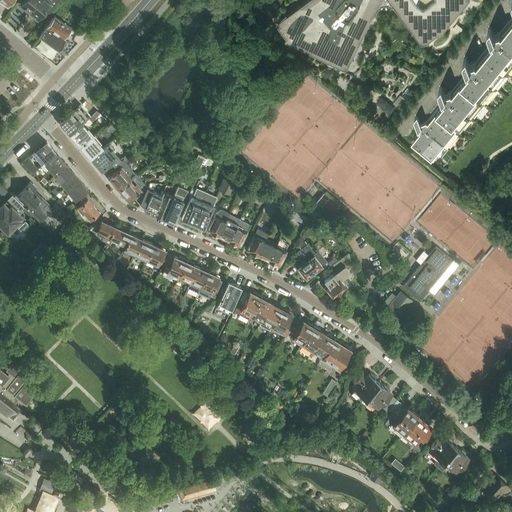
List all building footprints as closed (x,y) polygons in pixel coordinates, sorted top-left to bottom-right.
[(29,11),(38,0),(23,0),(20,4),(29,11)] [(59,0),(38,0),(29,11),(38,18),(45,9),(49,13),(59,0)] [(305,0),(279,20),(278,20),(278,21),(277,22),(277,23),(278,24),(287,36),(286,37),(285,38),(285,39),(286,39),(286,40),(344,67),(345,67),(346,67),(347,66),(348,66),(348,65),(379,0),(389,0),(421,41),(422,42),(423,42),(424,42),(425,41),(437,32),(438,34),(439,34),(440,34),(467,0),(305,0)] [(437,156),(508,70),(511,72),(511,0),(511,1),(511,2),(511,3),(511,17),(500,32),(494,34),(490,26),(488,29),(487,29),(487,30),(487,31),(487,32),(491,42),(475,62),(469,64),(466,56),(463,59),(463,60),(463,61),(463,62),(467,72),(451,92),(444,94),(441,85),(439,89),(438,89),(438,90),(438,91),(442,102),(426,121),(420,123),(417,115),(414,118),(414,119),(414,120),(414,121),(418,131),(419,133),(411,143),(431,160),(435,154),(437,156)] [(71,31),(71,29),(72,28),(55,15),(40,36),(59,50),(62,49),(66,39),(65,38),(67,34),(69,34),(71,31)] [(266,18),(258,24),(263,31),(271,25),(266,18)] [(83,123),(89,118),(91,116),(92,115),(97,110),(96,110),(93,107),(88,112),(81,104),(60,121),(73,136),(85,127),(83,123)] [(97,110),(92,115),(95,118),(100,113),(97,110)] [(85,127),(73,136),(81,146),(94,135),(88,128),(87,129),(85,127)] [(122,132),(118,136),(122,141),(127,136),(122,132)] [(94,135),(81,146),(91,158),(103,148),(99,144),(101,143),(94,135)] [(56,153),(46,141),(35,150),(45,163),(56,153)] [(115,164),(120,159),(112,150),(114,148),(110,143),(103,148),(91,158),(102,170),(112,161),(115,164)] [(66,165),(56,153),(45,163),(55,175),(66,165)] [(199,154),(195,164),(200,167),(205,156),(199,154)] [(38,168),(28,156),(22,162),(33,173),(38,168)] [(137,173),(123,157),(120,159),(115,164),(114,165),(118,169),(108,177),(118,188),(129,179),(131,177),(137,173)] [(77,177),(66,165),(55,175),(66,187),(77,177)] [(39,178),(45,184),(48,181),(42,174),(39,178)] [(87,190),(77,177),(66,187),(70,192),(71,191),(77,198),(85,191),(87,190)] [(143,197),(148,186),(144,185),(140,188),(131,177),(129,179),(118,188),(128,200),(135,194),(136,196),(138,194),(143,197)] [(230,181),(224,178),(220,188),(225,191),(230,181)] [(234,183),(230,181),(225,191),(230,193),(234,183)] [(154,214),(161,195),(152,191),(156,183),(150,182),(148,186),(143,197),(149,199),(144,210),(154,214)] [(49,204),(42,197),(41,197),(28,183),(17,194),(28,206),(23,210),(30,217),(33,214),(40,222),(52,210),(62,221),(67,216),(56,204),(50,207),(48,205),(49,204)] [(59,192),(54,188),(51,191),(55,196),(59,192)] [(191,198),(182,219),(187,221),(187,222),(191,224),(192,223),(193,223),(206,192),(196,188),(195,191),(191,189),(188,196),(191,198)] [(259,200),(262,193),(255,189),(252,196),(259,200)] [(93,200),(85,191),(77,198),(81,203),(77,206),(82,212),(81,213),(86,219),(87,220),(88,220),(89,220),(89,219),(90,219),(90,218),(98,211),(90,202),(93,200)] [(162,195),(161,195),(154,214),(164,218),(173,196),(163,192),(162,195)] [(206,192),(193,223),(204,228),(214,205),(213,205),(217,196),(206,192)] [(173,196),(164,218),(174,223),(183,200),(173,196)] [(0,225),(7,233),(16,225),(21,229),(27,223),(21,217),(22,216),(19,214),(23,210),(13,199),(9,203),(6,201),(0,206),(0,225)] [(218,235),(226,219),(228,215),(217,210),(207,230),(212,232),(212,234),(215,235),(217,235),(218,235)] [(237,224),(226,219),(218,235),(229,240),(237,224)] [(240,246),(249,228),(251,224),(239,219),(237,224),(229,240),(230,241),(231,243),(234,244),(235,244),(240,246)] [(131,234),(123,230),(123,228),(118,226),(116,227),(102,220),(99,226),(95,224),(90,228),(104,235),(103,237),(109,240),(110,238),(126,245),(131,234)] [(142,239),(131,234),(126,245),(124,250),(134,255),(142,239)] [(256,254),(258,255),(266,238),(260,236),(259,238),(254,235),(247,249),(251,252),(252,253),(255,255),(256,254)] [(266,238),(258,255),(268,260),(276,244),(266,238)] [(153,244),(142,239),(134,255),(145,260),(153,244)] [(164,249),(153,244),(145,260),(157,265),(159,262),(160,262),(164,264),(169,253),(164,250),(164,249)] [(282,246),(276,244),(268,260),(270,261),(270,262),(273,264),(275,263),(279,265),(286,251),(281,248),(282,246)] [(436,245),(403,286),(417,296),(426,285),(430,289),(453,260),(436,245)] [(306,277),(322,265),(317,259),(319,257),(316,253),(315,254),(311,249),(301,257),(305,262),(298,267),(306,277)] [(422,262),(429,253),(425,250),(418,258),(422,262)] [(341,279),(351,272),(346,266),(352,261),(348,252),(333,264),(337,270),(324,280),(326,282),(324,284),(326,286),(325,287),(332,297),(347,285),(341,279)] [(175,256),(169,253),(164,264),(166,265),(163,274),(170,277),(171,274),(178,278),(186,259),(180,256),(178,258),(175,256)] [(194,263),(186,259),(178,278),(189,283),(197,266),(193,265),(194,263)] [(198,292),(200,287),(209,269),(202,266),(200,268),(197,266),(189,283),(187,287),(198,292)] [(218,278),(219,276),(215,275),(215,272),(209,269),(200,287),(198,292),(198,293),(209,298),(210,295),(214,297),(222,280),(218,278)] [(227,284),(216,308),(229,314),(241,287),(235,284),(232,283),(229,281),(227,284)] [(250,317),(251,314),(261,295),(255,292),(253,293),(250,291),(248,293),(244,291),(236,307),(240,309),(239,311),(249,317),(250,317)] [(387,307),(399,316),(412,300),(401,291),(389,305),(387,307)] [(260,323),(271,302),(268,301),(268,298),(261,295),(251,314),(257,318),(256,321),(260,323)] [(272,326),(282,306),(276,303),(274,304),(271,302),(260,323),(262,324),(265,324),(265,322),(272,326)] [(294,323),(289,320),(292,314),(289,312),(289,310),(282,306),(272,326),(270,329),(281,334),(283,331),(287,334),(294,323)] [(299,326),(294,323),(287,334),(292,337),(291,339),(301,345),(314,324),(308,321),(306,322),(303,320),(299,326)] [(320,328),(314,324),(301,345),(311,352),(323,332),(320,330),(320,328)] [(327,334),(323,332),(311,352),(321,358),(334,336),(329,333),(327,334)] [(351,347),(334,336),(321,358),(320,359),(338,370),(351,349),(351,347)] [(0,409),(8,416),(13,420),(18,415),(20,412),(22,409),(15,403),(19,399),(25,404),(35,392),(22,381),(24,379),(17,373),(15,376),(13,375),(19,367),(11,361),(5,369),(9,372),(7,374),(0,368),(0,409)] [(357,398),(361,401),(379,381),(375,378),(376,377),(370,372),(369,373),(368,374),(363,370),(354,381),(356,382),(352,387),(361,394),(357,398)] [(328,396),(337,382),(332,378),(322,393),(328,396)] [(382,384),(379,381),(361,401),(366,405),(369,401),(378,408),(382,404),(383,406),(392,395),(388,391),(389,390),(388,389),(389,388),(383,383),(382,384)] [(391,423),(403,432),(419,414),(412,408),(411,410),(402,403),(392,414),(391,413),(384,422),(388,426),(391,423)] [(425,420),(419,414),(403,432),(416,443),(413,445),(418,450),(427,440),(425,438),(433,429),(424,422),(425,420)] [(438,467),(456,446),(452,443),(452,441),(448,437),(446,438),(445,439),(440,435),(431,445),(433,447),(430,450),(439,458),(434,463),(438,467)] [(470,459),(465,455),(466,454),(465,454),(466,451),(462,448),(460,449),(456,446),(438,467),(443,470),(447,465),(456,472),(459,469),(461,470),(470,459)] [(32,449),(30,447),(25,447),(24,449),(23,452),(23,455),(26,457),(28,457),(31,454),(33,452),(32,449)] [(395,458),(391,463),(400,471),(404,466),(395,458)] [(69,467),(62,475),(71,482),(77,474),(69,467)] [(479,494),(483,489),(494,500),(508,485),(496,474),(487,484),(483,480),(474,490),(479,494)] [(178,488),(181,499),(217,489),(213,478),(178,488)]
